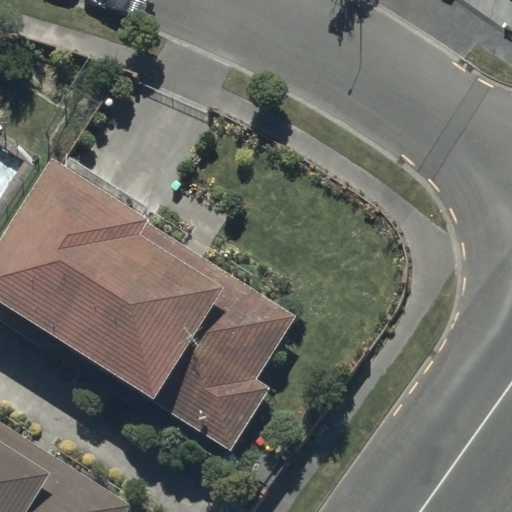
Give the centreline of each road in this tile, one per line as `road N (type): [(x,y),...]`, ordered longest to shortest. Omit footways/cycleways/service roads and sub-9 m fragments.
road 1 (residential): [(511,170),(254,10),(225,0)]
road 2 (unclassified): [(423,511),(511,388)]
